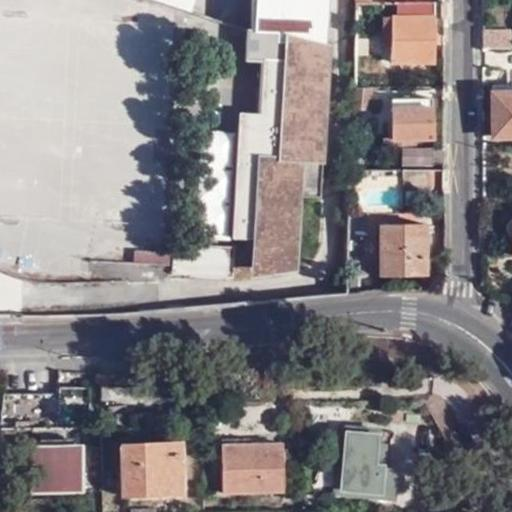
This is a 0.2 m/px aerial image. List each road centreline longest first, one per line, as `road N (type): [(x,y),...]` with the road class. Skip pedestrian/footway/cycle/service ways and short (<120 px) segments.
road 1 (residential): [(0,337),(348,312),(407,311),(452,323)]
road 2 (residential): [(460,0),(459,294),(452,323)]
